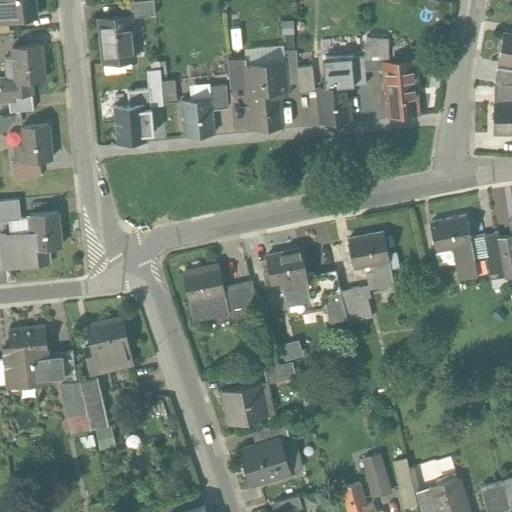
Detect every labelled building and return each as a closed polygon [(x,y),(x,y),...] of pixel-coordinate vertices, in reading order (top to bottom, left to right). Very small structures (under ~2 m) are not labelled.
[(35,0),(0,0),(0,18),(8,18),(37,15),(35,0)] [(153,0),(145,0),(122,2),(124,16),(131,16),(131,17),(155,15),(153,0)] [(124,16),(98,19),(102,62),(135,59),(131,17),(131,16),(124,16)] [(8,18),(0,18),(0,31),(10,30),(8,18)] [(511,34),(502,32),(497,62),(511,64),(511,34)] [(40,44),(15,46),(17,65),(7,66),(8,74),(0,74),(0,99),(10,99),(33,97),(31,79),(43,77),(40,44)] [(296,50),(284,51),(285,60),(286,60),(288,84),(297,83),(296,66),(296,50)] [(245,58),(227,60),(229,88),(247,86),(245,63),(245,58)] [(285,60),(245,63),(247,86),(248,94),(249,93),(252,130),(282,127),(279,96),(289,95),(288,84),(286,60),(285,60)] [(386,63),(372,64),(373,72),(387,71),(386,63)] [(311,65),(297,67),(299,91),(313,90),(311,65)] [(511,71),(496,69),(493,83),(511,83),(511,71)] [(332,70),(315,71),(320,123),(350,120),(348,97),(347,86),(334,87),(332,70)] [(426,90),(424,78),(414,79),(415,91),(426,90)] [(414,79),(385,82),(389,117),(417,114),(415,91),(414,79)] [(171,80),(161,81),(163,103),(173,102),(171,80)] [(511,83),(493,83),(493,103),(511,103),(511,83)] [(358,84),(347,86),(348,97),(359,96),(358,84)] [(223,85),(208,86),(209,98),(210,110),(225,109),(223,85)] [(155,90),(140,91),(141,96),(143,127),(158,126),(155,90)] [(141,96),(114,99),(118,141),(144,139),(143,127),(141,96)] [(33,97),(10,99),(11,111),(34,108),(33,97)] [(209,98),(180,101),(184,135),(212,133),(210,110),(209,98)] [(511,103),(493,103),(493,134),(511,133),(511,103)] [(48,123),(23,126),(25,146),(27,159),(38,158),(52,157),(48,123)] [(38,158),(27,159),(25,146),(15,147),(19,178),(28,177),(28,180),(41,179),(38,158)] [(19,198),(0,200),(0,222),(22,220),(19,198)] [(57,210),(31,213),(33,233),(0,236),(0,238),(3,268),(49,263),(47,246),(61,245),(57,210)] [(464,214),(430,222),(436,251),(471,243),(464,214)] [(382,231),(348,238),(354,266),(373,263),(389,260),(382,231)] [(497,232),(483,235),(492,278),(506,275),(505,272),(498,238),(497,232)] [(511,235),(498,238),(505,272),(511,270),(511,235)] [(301,248),(266,255),(269,270),(264,271),(267,284),(283,280),(290,313),(324,306),(320,273),(307,276),(301,248)] [(389,260),(373,263),(374,268),(367,269),(370,288),(394,283),(389,260)] [(219,264),(185,271),(195,318),(228,311),(228,309),(223,286),(219,264)] [(335,270),(320,273),(324,306),(331,322),(347,318),(340,290),(335,270)] [(251,279),(223,286),(228,309),(256,303),(251,279)] [(360,286),(340,290),(347,318),(348,323),(372,317),(366,287),(360,289),(360,286)] [(124,318),(90,326),(93,349),(85,351),(90,377),(133,364),(124,318)] [(46,327),(11,330),(13,347),(3,348),(4,358),(7,384),(51,379),(49,355),(46,327)] [(72,352),(49,355),(51,379),(75,375),(72,352)] [(292,361),(264,367),(267,381),(294,375),(292,361)] [(96,380),(80,383),(87,412),(102,409),(96,380)] [(257,382),(224,390),(232,423),(265,414),(257,382)] [(80,383),(64,386),(66,405),(80,402),(82,416),(87,415),(87,412),(80,383)] [(140,403),(137,387),(112,391),(115,407),(140,403)] [(274,429),(252,434),(256,447),(278,440),(274,429)] [(256,447),(238,452),(249,485),(300,469),(290,440),(279,444),(278,440),(256,447)] [(377,456),(360,462),(371,498),(388,492),(377,456)] [(465,511),(456,478),(427,488),(434,511),(465,511)] [(373,511),(370,505),(365,507),(357,484),(339,489),(346,511),(373,511)] [(434,511),(427,488),(416,492),(421,511),(434,511)] [(324,490),(303,496),(306,508),(327,502),(324,490)] [(301,508),(297,496),(273,502),(275,511),(281,511),(295,508),(296,510),(301,508)]
